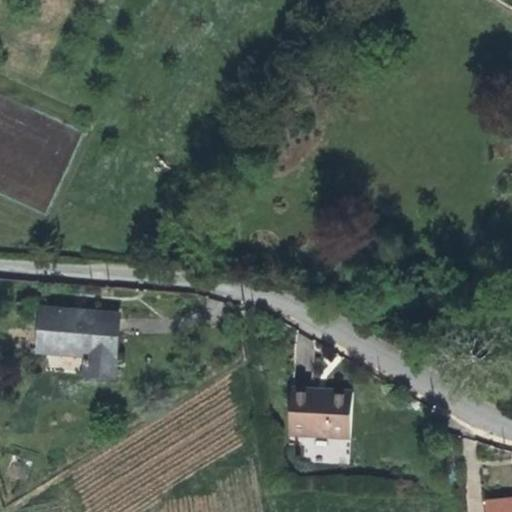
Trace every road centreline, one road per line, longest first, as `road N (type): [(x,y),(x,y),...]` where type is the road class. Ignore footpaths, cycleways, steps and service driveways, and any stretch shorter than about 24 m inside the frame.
road 1 (residential): [(511,432),(426,392),(293,312),(237,290),(0,265)]
road 2 (track): [(237,290),(265,474)]
